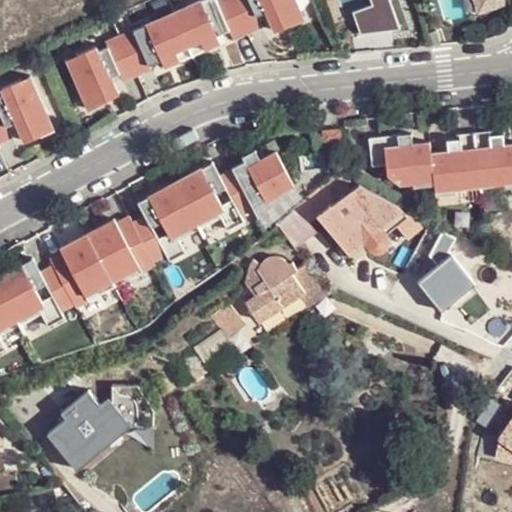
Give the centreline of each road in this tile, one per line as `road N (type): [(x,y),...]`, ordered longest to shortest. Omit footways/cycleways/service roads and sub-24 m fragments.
road 1 (residential): [(511,69),(198,110),(0,217)]
road 2 (residential): [(511,367),(468,380),(435,477),(386,511)]
